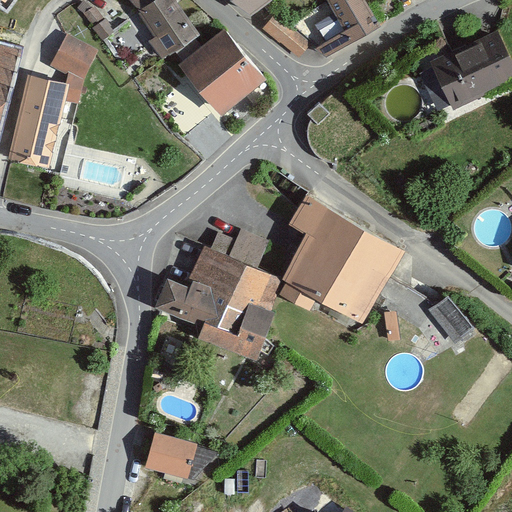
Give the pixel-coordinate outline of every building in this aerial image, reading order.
[(176,0),(131,0),(146,19),(169,60),(202,41),(176,0)] [(231,0),(252,18),(273,0),(231,0)] [(320,48),(326,61),(383,30),(365,0),(330,0),(328,1),(347,34),(320,48)] [(95,9),(84,18),(102,40),(113,32),(95,9)] [(263,28),(300,57),(310,43),(273,15),(263,28)] [(102,40),(118,61),(143,41),(127,20),(113,32),(102,40)] [(227,119),(270,83),(229,33),(185,69),(227,119)] [(452,116),(511,88),(511,58),(501,35),(430,66),(452,116)] [(84,83),(99,55),(71,40),(56,69),(84,83)] [(0,138),(22,55),(0,49),(0,138)] [(12,163),(50,172),(71,86),(33,77),(12,163)] [(319,125),(329,114),(319,104),(309,114),(312,118),(319,125)] [(411,255),(307,197),(287,224),(305,234),(295,251),(301,254),(285,279),(290,283),(283,296),(309,311),(316,297),(366,325),(411,255)] [(282,280),(207,248),(194,283),(172,276),(160,312),(205,328),(201,343),(260,363),(279,315),(271,312),(282,280)] [(421,321),(444,292),(421,274),(399,303),(421,321)] [(454,347),(476,331),(451,297),(429,312),(454,347)] [(148,471),(190,482),(198,450),(157,439),(148,471)]
